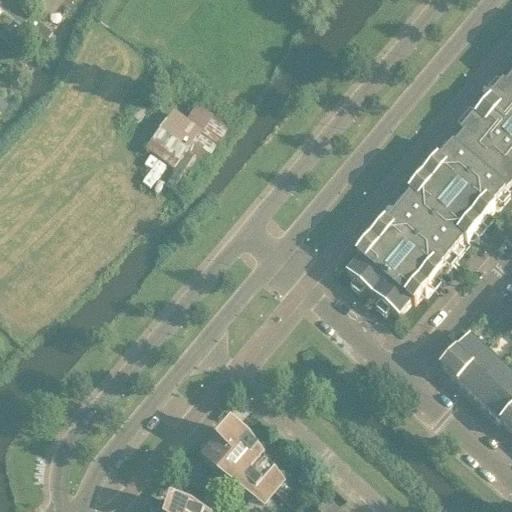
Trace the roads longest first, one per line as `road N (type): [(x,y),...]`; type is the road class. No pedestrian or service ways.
road 1 (tertiary): [(244,236),(66,442),(55,484),(64,511)]
road 2 (tertiary): [(272,260),(495,0)]
road 3 (tertiary): [(444,0),(244,236)]
road 4 (residential): [(200,347),(380,511)]
road 5 (tertiary): [(70,511),(95,469),(200,347)]
road 6 (residential): [(399,383),(272,260)]
road 7 (residential): [(399,383),(511,257)]
road 8 (residential): [(511,483),(399,383)]
